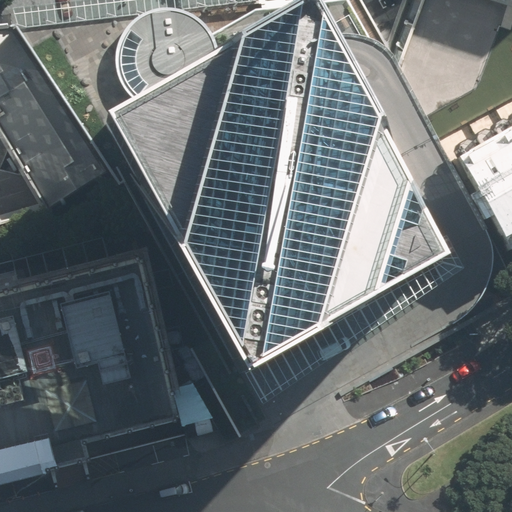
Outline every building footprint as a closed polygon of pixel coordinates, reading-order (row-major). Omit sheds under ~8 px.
[(355,0),(265,0),(248,2),(266,134),(371,89),(385,83),(398,78),(355,0)] [(511,0),(428,0),(398,78),(414,108),(444,165),(451,161),(511,126),(511,0)] [(91,22),(16,31),(106,176),(254,409),(304,382),(342,363),(480,292),(486,278),(488,257),(482,236),(444,165),(414,108),(398,78),(385,83),(371,89),(266,134),(248,2),(91,22)] [(48,213),(106,176),(16,31),(0,32),(0,133),(27,178),(48,213)] [(511,126),(451,161),(505,255),(511,250),(511,126)] [(0,224),(48,213),(27,178),(0,171),(0,224)] [(0,294),(0,464),(175,421),(135,261),(0,294)]
